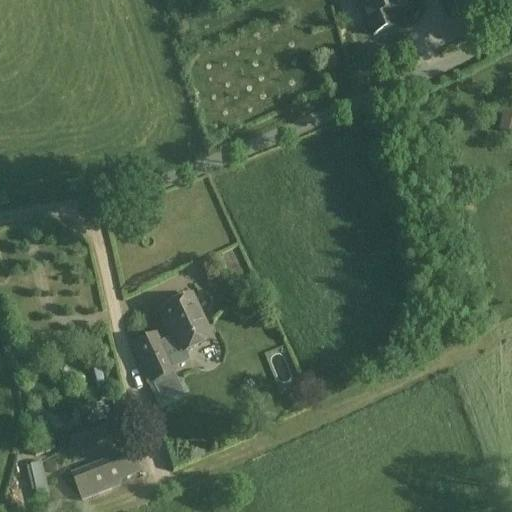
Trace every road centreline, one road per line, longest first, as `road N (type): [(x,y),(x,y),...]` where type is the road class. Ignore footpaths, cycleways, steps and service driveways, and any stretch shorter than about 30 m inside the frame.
road 1 (unclassified): [(0,215),(122,196),(416,78),(511,26)]
road 2 (track): [(511,336),(91,511)]
